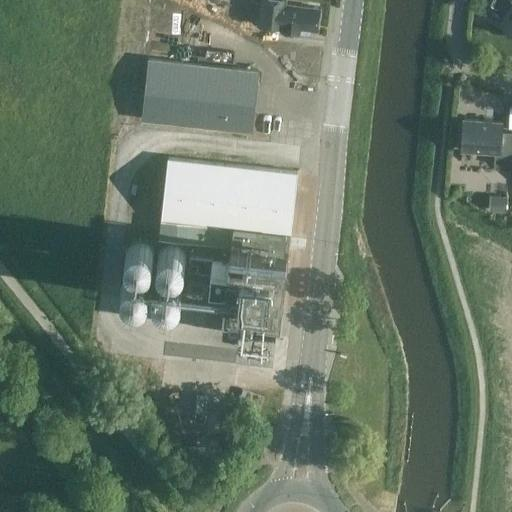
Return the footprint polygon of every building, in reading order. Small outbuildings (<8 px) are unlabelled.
[(261,2),(258,24),(281,26),(281,29),(300,30),(301,26),(317,28),(320,8),(284,3),(284,0),(252,0),(254,2),(261,2)] [(511,0),(491,0),(490,3),(506,10),(503,17),(499,24),(511,30),(511,0)] [(144,117),(253,130),(260,70),(151,58),(144,117)] [(494,163),(511,164),(511,131),(501,131),(502,121),(463,118),(461,149),(494,152),(494,163)] [(169,155),(161,216),(159,235),(231,244),(229,245),(228,259),(191,254),(189,267),(210,270),(208,284),(226,286),(224,302),(280,309),(288,251),(286,251),(296,171),(169,155)] [(488,209),(505,210),(506,195),(489,194),(488,209)] [(127,257),(130,260),(133,263),(137,264),(140,264),(144,263),(148,262),(151,259),(153,256),(154,253),(154,249),(154,245),(152,242),(150,239),(146,237),(143,235),(139,235),(135,236),(132,237),(129,240),(127,243),(125,246),(125,250),(126,254),(127,257)] [(160,261),(163,264),(166,266),(169,267),(173,268),(177,267),(180,265),(183,263),(185,260),(187,256),(187,252),(186,249),(185,245),(182,242),(179,240),(175,239),(172,239),(168,239),(164,241),(162,243),(159,247),(158,250),(158,254),(159,258),(160,261)] [(133,297),(137,297),(141,296),(144,295),(147,292),(149,289),(151,286),(151,282),(150,278),(149,275),(146,272),(143,270),(140,268),(136,268),(132,269),(129,270),(126,273),(123,276),(122,279),(122,283),(122,287),(124,290),(126,293),(130,295),(133,297)] [(158,296),(161,298),(164,300),(168,300),(172,300),(175,299),(179,297),(181,294),(183,290),(183,287),(183,283),(182,279),(180,276),(177,274),(173,272),(169,271),(166,272),(162,273),(159,275),(156,278),(155,281),(154,285),(154,289),(156,292),(158,296)] [(233,311),(234,313),(236,313),(238,314),(240,313),(241,312),(242,310),(242,308),(242,306),(240,305),(239,304),(237,304),(235,304),(233,306),(233,307),(232,309),(233,311)] [(231,323),(232,324),(234,325),(236,326),(238,325),(239,324),(240,322),(241,320),(240,318),(239,317),(237,316),(235,316),(233,316),(232,317),(231,319),(231,321),(231,323)] [(250,337),(239,336),(238,345),(249,346),(250,337)]
